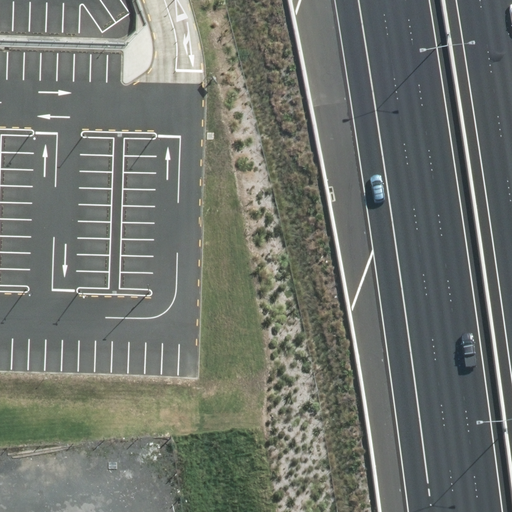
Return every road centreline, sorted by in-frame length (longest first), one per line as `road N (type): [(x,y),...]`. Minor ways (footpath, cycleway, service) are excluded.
road 1 (motorway): [(472,511),(386,0)]
road 2 (motorway): [(492,511),(421,0)]
